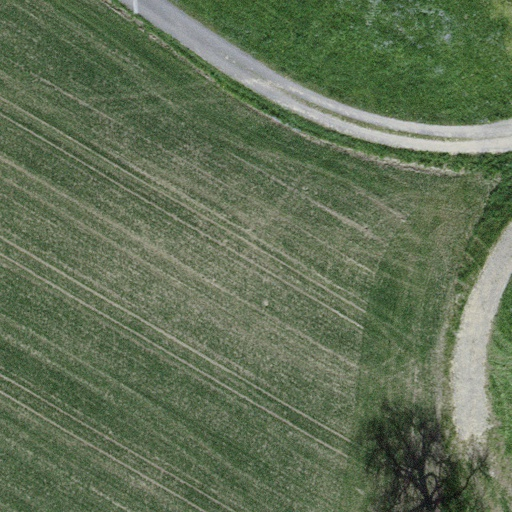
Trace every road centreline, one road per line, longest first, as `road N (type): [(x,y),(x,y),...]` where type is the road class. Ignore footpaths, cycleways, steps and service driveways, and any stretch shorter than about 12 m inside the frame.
road 1 (track): [(511,140),(452,142),(351,124),(290,98),(144,0)]
road 2 (track): [(511,245),(454,332),(447,366),(459,425)]
